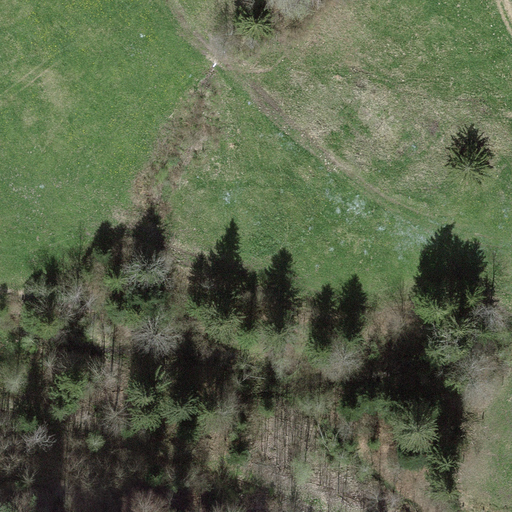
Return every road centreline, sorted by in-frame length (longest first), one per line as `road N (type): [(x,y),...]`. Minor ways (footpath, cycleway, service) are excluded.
road 1 (track): [(168,0),(308,144),(379,195),(424,210),(511,221)]
road 2 (track): [(0,403),(153,443),(336,511)]
